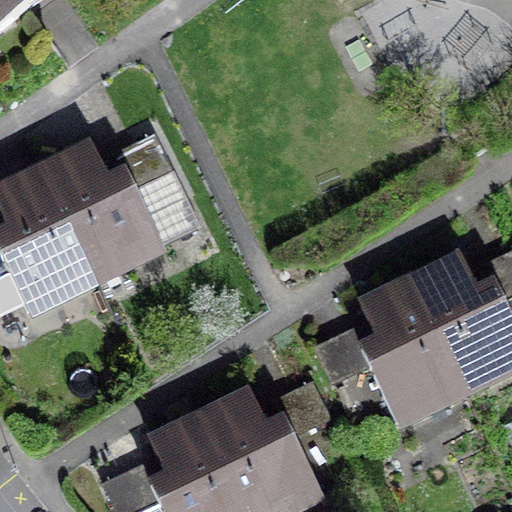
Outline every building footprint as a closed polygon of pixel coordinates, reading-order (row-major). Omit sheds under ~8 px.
[(0,0),(0,51),(71,0),(0,0)] [(110,148),(48,178),(113,308),(189,270),(165,221),(195,205),(163,139),(117,162),(110,148)] [(51,338),(113,308),(48,178),(0,201),(0,214),(1,217),(0,217),(0,326),(36,308),(51,338)] [(419,287),(474,402),(511,384),(511,287),(494,296),(476,260),(419,287)] [(406,435),(474,402),(419,287),(370,310),(389,350),(370,359),(406,435)] [(258,394),(205,420),(250,511),(318,511),(337,503),(300,427),(279,437),(258,394)] [(172,511),(250,511),(205,420),(161,442),(181,483),(162,492),(172,511)]
